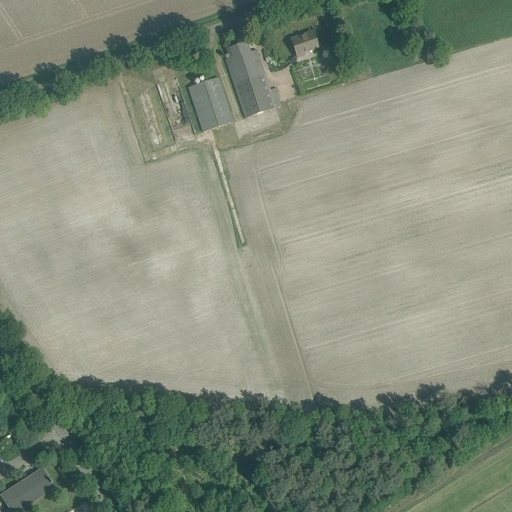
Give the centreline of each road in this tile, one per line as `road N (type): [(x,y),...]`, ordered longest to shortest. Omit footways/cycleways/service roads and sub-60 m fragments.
road 1 (unclassified): [(0,99),(292,0)]
road 2 (tertiary): [(114,511),(0,339)]
